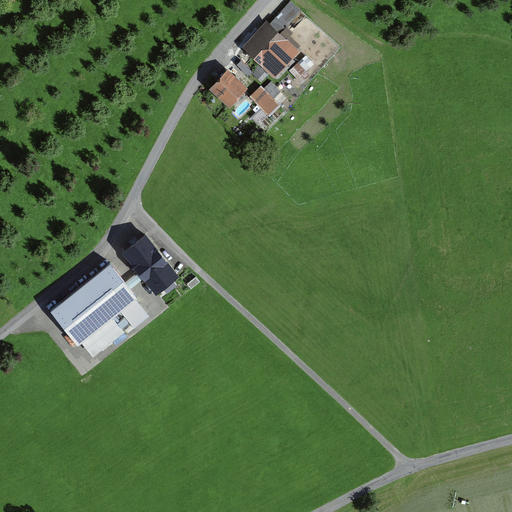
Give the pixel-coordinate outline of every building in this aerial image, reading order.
[(276,74),(300,50),(289,38),(294,33),(277,17),(273,22),(268,17),(243,44),(276,74)] [(305,70),(313,63),(306,55),(291,69),(302,81),(309,74),(305,70)] [(244,58),(238,62),(247,74),(253,70),(244,58)] [(247,84),(227,66),(210,85),(230,103),(247,84)] [(273,96),(281,88),(273,81),(265,89),(260,84),(248,96),(261,108),(252,117),(260,125),(281,103),(273,96)] [(158,291),(179,274),(145,232),(124,249),(158,291)] [(137,293),(109,260),(51,308),(78,342),(81,339),(94,355),(131,324),(135,329),(151,316),(135,296),(137,293)]
